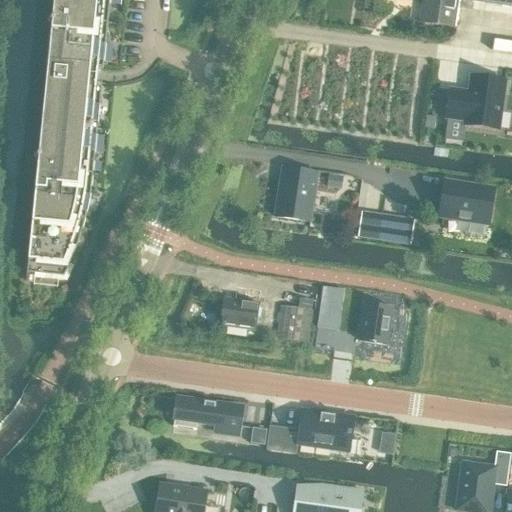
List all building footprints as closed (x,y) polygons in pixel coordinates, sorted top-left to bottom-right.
[(53,0),(26,274),(63,278),(67,271),(69,267),(72,258),(77,245),(82,232),(85,219),(88,204),(91,190),(101,82),(109,0),(53,0)] [(422,0),(419,23),(454,29),(458,0),(422,0)] [(450,91),(446,120),(449,120),(446,140),(461,142),(464,127),(498,131),(505,82),(470,77),(468,93),(450,91)] [(426,117),(425,129),(434,130),(435,119),(426,117)] [(281,169),(273,219),(309,224),(310,220),(312,208),(317,174),(281,169)] [(328,177),(327,188),(338,190),(340,179),(328,177)] [(440,218),(487,226),(492,191),(445,183),(440,218)] [(361,213),(358,239),(410,246),(414,221),(361,213)] [(414,228),(413,241),(423,242),(425,230),(414,228)] [(224,300),(220,327),(221,328),(221,327),(253,332),(254,332),(258,305),(258,298),(259,292),(237,289),(236,296),(235,302),(225,301),(225,300),(224,300)] [(323,289),(320,309),(340,312),(343,292),(323,289)] [(280,308),(276,338),(306,343),(311,313),(312,303),(301,301),(299,311),(280,308)] [(364,306),(359,342),(386,346),(391,310),(364,306)] [(177,400),(173,428),(196,431),(196,425),(215,428),(214,433),(238,437),(242,409),(177,400)] [(299,432),(297,444),(348,452),(350,438),(351,434),(350,434),(352,421),(334,418),(320,416),(302,414),(300,427),(299,427),(299,431),(299,432)] [(269,427),(268,440),(286,442),(287,431),(271,429),(271,428),(269,427)] [(252,429),(250,445),(264,447),(266,431),(252,429)] [(382,434),(379,453),(392,455),(395,436),(382,434)] [(462,464),(455,511),(458,511),(489,511),(493,486),(504,487),(506,488),(510,455),(496,453),(494,469),(462,464)] [(202,511),(205,493),(159,486),(154,511),(202,511)] [(302,490),(298,489),(297,491),(295,508),(294,511),(358,511),(359,509),(360,495),(361,494),(321,489),(320,492),(302,490)]
